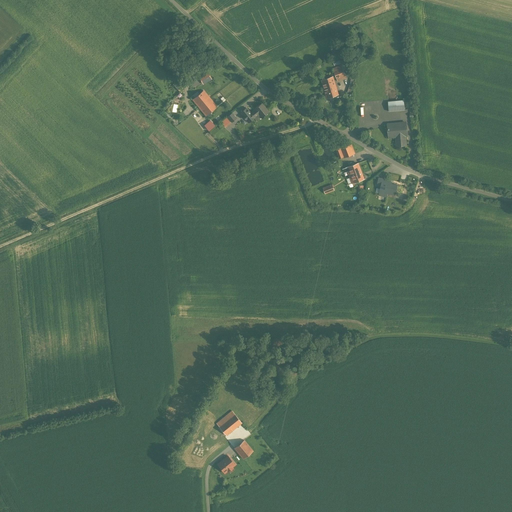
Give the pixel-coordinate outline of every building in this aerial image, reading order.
[(339,57),(332,60),(334,65),(341,63),(339,57)] [(346,77),(342,65),(333,69),(338,81),(346,77)] [(338,94),(333,77),(322,80),(327,97),(338,94)] [(217,106),(204,91),(193,99),(206,115),(217,106)] [(404,100),(388,101),(389,111),(405,110),(404,100)] [(261,117),(268,112),(262,103),(255,109),(251,113),(246,108),(240,112),(249,123),(254,118),(254,117),(258,114),(261,117)] [(232,112),(227,116),(232,122),(236,118),(232,112)] [(225,127),(230,123),(226,117),(220,121),(225,127)] [(210,121),(205,125),(209,130),(214,126),(210,121)] [(397,146),(406,145),(404,132),(407,132),(406,125),(401,126),(400,122),(388,124),(389,134),(396,134),(397,146)] [(354,154),(351,144),(341,148),(344,158),(354,154)] [(364,179),(358,163),(346,167),(352,183),(364,179)] [(391,182),(383,180),(381,186),(379,194),(386,196),(387,192),(395,194),(397,185),(391,184),(391,182)] [(334,189),(332,184),(323,188),(325,193),(334,189)] [(241,423),(232,411),(216,424),(226,435),(241,423)] [(244,440),(234,448),(243,459),(253,451),(244,440)] [(235,464),(228,456),(217,464),(224,473),(227,470),(228,471),(232,467),(235,464)]
